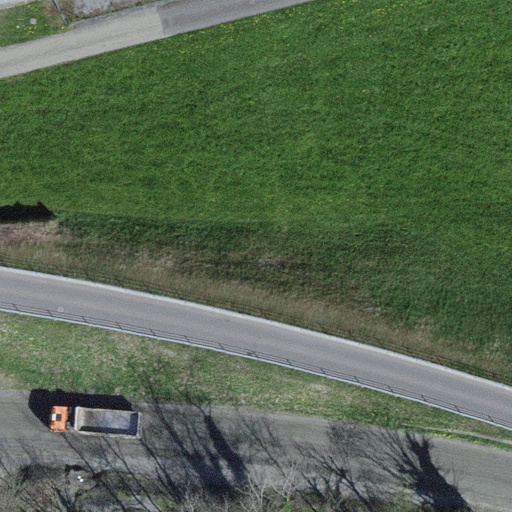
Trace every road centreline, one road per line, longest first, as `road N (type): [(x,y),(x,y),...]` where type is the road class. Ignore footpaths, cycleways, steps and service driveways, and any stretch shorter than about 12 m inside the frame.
road 1 (residential): [(0,289),(266,348),(511,416)]
road 2 (residential): [(0,68),(269,0)]
